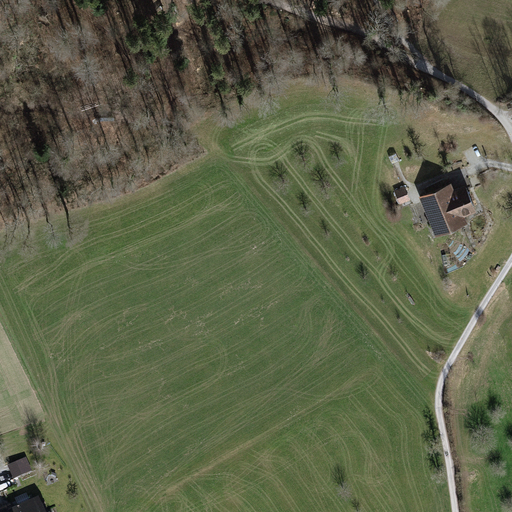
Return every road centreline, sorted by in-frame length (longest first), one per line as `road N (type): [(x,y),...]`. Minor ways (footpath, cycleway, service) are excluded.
road 1 (track): [(511,258),(441,385),(455,511)]
road 2 (track): [(268,0),(361,33),(430,70),(377,0)]
